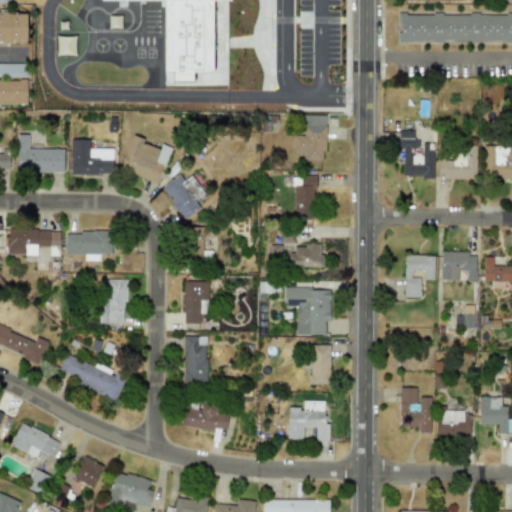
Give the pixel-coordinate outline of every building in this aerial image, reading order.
[(212,72),(212,0),(217,0),(100,0),(100,1),(163,0),(163,72),(171,72),(171,80),(192,80),(192,72),(212,72)] [(26,13),(0,12),(0,41),(26,42),(26,13)] [(511,40),(511,13),(397,14),(397,41),(511,40)] [(0,104),(27,104),(27,80),(0,80),(0,104)] [(302,160),(324,161),(324,115),(302,115),(301,135),(293,135),(293,153),(302,153),(302,160)] [(402,177),(433,177),(433,143),(421,143),(421,153),(411,153),(411,149),(418,149),(418,139),(413,139),(413,131),(398,131),(398,149),(402,149),(402,177)] [(63,172),(63,149),(27,149),(27,135),(17,134),(16,172),(63,172)] [(160,147),(131,137),(119,171),(157,184),(169,147),(160,144),(160,147)] [(88,139),(69,140),(70,175),(112,174),(112,149),(89,149),(88,139)] [(511,145),(483,144),(482,178),(511,179),(511,145)] [(437,178),(475,179),(476,146),(453,145),(452,160),(438,159),(437,178)] [(0,171),(8,171),(8,152),(0,151),(0,171)] [(200,209),(195,200),(204,195),(192,174),(182,180),(179,175),(161,185),(180,220),(200,209)] [(314,219),(313,176),(293,177),(294,219),(314,219)] [(201,259),(203,227),(186,227),(185,258),(201,259)] [(58,230),(7,229),(7,254),(36,255),(36,266),(50,266),(50,255),(58,256),(58,230)] [(111,254),(111,232),(64,232),(64,254),(111,254)] [(320,267),(321,244),(304,243),(304,247),(290,247),(290,266),(320,267)] [(475,252),(440,252),(440,280),(457,280),(457,270),(465,270),(465,281),(475,281),(475,252)] [(433,280),(434,255),(404,255),(403,297),(419,298),(420,278),(411,278),(411,270),(423,270),(423,280),(433,280)] [(482,282),(491,281),(491,289),(504,288),(504,283),(511,283),(511,265),(492,266),(492,257),(482,257),(482,282)] [(124,280),(101,279),(100,323),(123,324),(124,280)] [(182,323),(198,324),(199,312),(204,312),(204,301),(207,301),(207,282),(183,281),(182,323)] [(294,335),(324,335),(324,321),(329,321),(330,289),(283,288),(283,307),(294,308),(294,335)] [(473,328),(473,305),(462,305),(463,316),(454,316),(454,328),(473,328)] [(0,347),(38,363),(46,341),(35,337),(33,341),(0,327),(0,347)] [(183,382),(205,382),(206,336),(183,336),(183,382)] [(309,385),(328,384),(327,345),(308,345),(309,385)] [(56,375),(116,398),(124,377),(110,372),(110,371),(64,353),(56,375)] [(429,433),(429,397),(416,397),(416,387),(398,388),(399,427),(417,426),(417,433),(429,433)] [(478,425),(497,425),(497,433),(511,433),(511,419),(506,419),(507,406),(500,406),(500,397),(478,396),(478,425)] [(287,408),(286,439),(302,440),(302,428),(315,428),(314,441),(328,441),(328,423),(323,423),(323,401),(302,400),(302,408),(287,408)] [(226,431),(228,407),(200,404),(199,410),(182,408),(181,427),(226,431)] [(435,435),(469,436),(470,411),(436,410),(435,435)] [(9,445),(35,457),(38,451),(50,457),(58,441),(20,423),(9,445)] [(102,466),(83,457),(73,478),(92,488),(102,466)] [(24,487),(39,494),(47,475),(33,469),(24,487)] [(107,503),(131,510),(133,503),(147,507),(152,491),(146,489),(149,481),(116,471),(107,503)] [(0,511),(15,511),(20,502),(0,494),(0,511)] [(172,511),(204,511),(206,499),(175,495),(172,511)] [(252,511),(254,501),(236,499),(235,506),(214,503),(212,511),(252,511)] [(327,511),(328,499),(261,500),(261,511),(327,511)]
